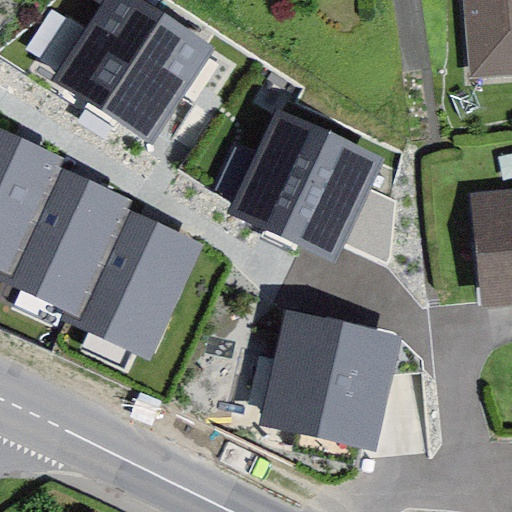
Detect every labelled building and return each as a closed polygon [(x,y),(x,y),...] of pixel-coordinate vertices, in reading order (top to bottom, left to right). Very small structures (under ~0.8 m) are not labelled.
[(140,0),(103,0),(52,79),(153,144),(215,48),(140,0)] [(511,0),(465,0),(474,83),(511,79),(511,0)] [(396,200),(370,188),(384,160),(278,110),(230,211),(336,261),(344,244),(388,265),(396,200)] [(61,154),(0,126),(0,265),(10,270),(56,166),(61,154)] [(132,200),(56,166),(10,270),(5,282),(81,315),(128,210),(132,200)] [(511,189),(469,194),(481,313),(511,310),(511,189)] [(204,243),(128,210),(81,315),(76,326),(152,359),(204,243)] [(403,338),(287,310),(260,425),(376,453),(403,338)]
